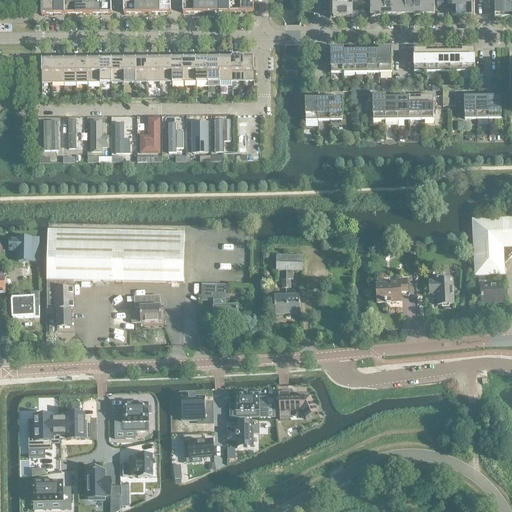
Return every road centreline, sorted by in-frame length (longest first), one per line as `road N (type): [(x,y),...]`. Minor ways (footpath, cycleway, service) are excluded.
road 1 (unknown): [(271,511),(360,464),(398,456),(453,464),(487,485),(507,511)]
road 2 (residential): [(264,109),(40,113)]
road 3 (residential): [(335,355),(511,340)]
road 4 (residential): [(59,465),(102,456),(99,367)]
road 5 (residential): [(99,367),(220,365)]
